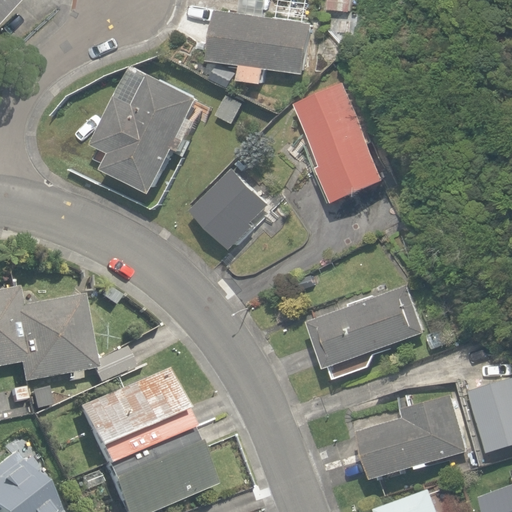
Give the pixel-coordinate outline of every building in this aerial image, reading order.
[(0,0),(0,15),(14,0),(0,0)] [(275,9),(276,0),(261,0),(261,7),(275,9)] [(328,0),(328,10),(355,12),(356,0),(328,0)] [(315,22),(218,10),(212,62),(244,66),(243,82),(267,85),(269,71),(308,75),(315,22)] [(109,169),(158,193),(204,99),(156,75),(141,105),(122,96),(98,144),(117,153),(109,169)] [(323,168),(339,204),(390,180),(346,83),(299,105),(327,166),(323,168)] [(229,95),(216,115),(236,128),(249,108),(229,95)] [(195,210),(234,248),(256,226),(254,224),(272,205),(235,169),(195,210)] [(314,321),(331,368),(428,332),(411,286),(314,321)] [(15,314),(19,308),(16,288),(0,291),(0,369),(18,366),(22,357),(15,314)] [(79,297),(19,308),(15,314),(22,357),(18,366),(20,385),(65,376),(68,382),(80,380),(78,372),(90,370),(98,385),(132,369),(122,349),(92,362),(79,297)] [(78,407),(103,467),(190,430),(166,371),(78,407)] [(490,453),(511,446),(511,378),(472,390),(490,453)] [(11,390),(13,402),(26,400),(24,388),(11,390)] [(29,393),(34,411),(50,407),(46,389),(29,393)] [(365,430),(379,478),(421,465),(422,469),(430,467),(429,464),(471,451),(454,393),(407,407),(410,416),(365,430)] [(190,430),(103,467),(121,511),(154,511),(214,487),(190,430)] [(0,511),(57,511),(28,473),(36,467),(28,458),(20,464),(12,453),(0,462),(0,511)] [(80,478),(85,490),(102,483),(98,472),(80,478)] [(511,511),(511,484),(485,495),(490,511),(511,511)] [(379,508),(380,511),(440,511),(432,488),(379,508)]
